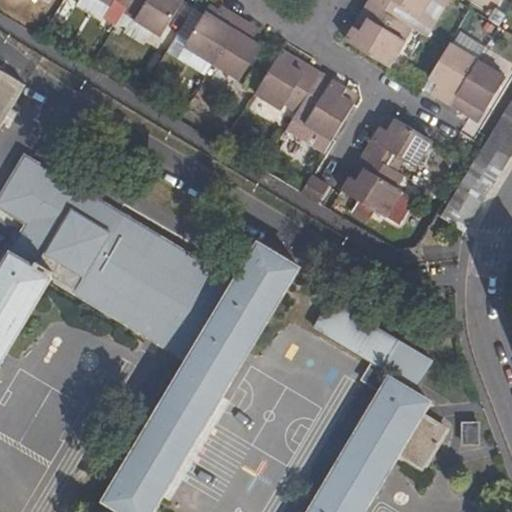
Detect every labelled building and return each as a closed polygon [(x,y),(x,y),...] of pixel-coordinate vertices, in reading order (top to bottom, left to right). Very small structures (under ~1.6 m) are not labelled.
[(94,0),(109,9),(112,3),(124,10),(129,3),(140,10),(133,23),(159,38),(181,3),(176,0),(94,0)] [(371,0),(368,5),(375,10),(360,34),(353,30),(345,43),(387,68),(404,42),(398,39),(405,28),(398,23),(406,11),(418,19),(428,0),(371,0)] [(204,16),(182,49),(210,65),(238,82),(258,49),(249,43),(256,34),(236,22),(217,10),(211,21),(204,16)] [(449,45),(445,52),(428,79),(437,84),(431,95),(450,106),(469,118),(476,106),(484,111),(504,78),(477,62),(449,45)] [(280,53),(276,60),(254,95),(281,112),(284,106),(295,113),(299,106),(311,113),(304,126),(330,141),(351,105),(339,98),(343,91),(317,76),(313,83),(289,68),(293,61),(280,53)] [(0,125),(24,84),(0,69),(0,125)] [(511,102),(442,217),(464,231),(511,152),(511,102)] [(284,131),(322,154),(330,141),(304,126),(311,113),(299,106),(295,113),(284,131)] [(357,183),(350,179),(341,193),(383,218),(399,192),(394,189),(401,177),(394,172),(401,160),(414,168),(429,142),(394,121),(387,133),(380,129),(364,154),(371,159),(357,183)] [(0,361),(30,310),(50,278),(187,360),(104,499),(124,511),(153,511),(160,501),(300,267),(258,242),(233,281),(24,156),(0,197),(0,206),(28,223),(2,267),(0,270),(0,361)] [(312,180),(303,195),(321,205),(330,190),(312,180)] [(383,218),(396,226),(412,200),(399,192),(383,218)] [(315,326),(340,342),(361,318),(331,300),(315,326)] [(398,339),(361,318),(340,342),(372,360),(361,378),(381,390),(308,511),(363,511),(398,455),(422,469),(446,430),(422,415),(430,402),(389,377),(387,379),(375,372),(379,365),(382,366),(398,339)] [(476,445),(478,423),(459,422),(458,443),(476,445)]
